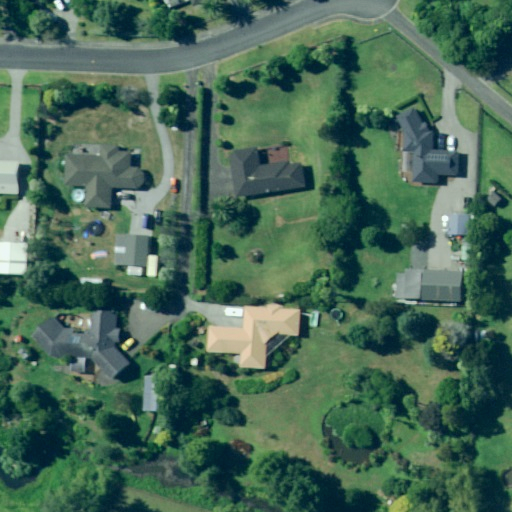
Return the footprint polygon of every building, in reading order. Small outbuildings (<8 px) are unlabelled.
[(433,132),(427,121),(424,123),(415,107),(398,117),(406,131),(406,153),(416,153),(415,180),(415,183),(437,183),(440,184),(440,174),(460,175),(461,151),(439,150),(434,150),(435,133),(435,132),(433,132)] [(120,151),(120,146),(120,144),(102,144),(102,155),(70,154),(68,154),(67,186),(88,186),(87,207),(112,208),(112,203),(113,188),(139,189),(145,183),(145,174),(140,168),(132,167),(133,152),(120,151)] [(262,165),(259,149),(259,147),(234,151),(232,159),(233,166),(237,193),(238,198),(307,187),(304,171),(303,163),(290,164),(290,161),(288,161),(262,165)] [(4,193),(19,194),(21,162),(0,160),(0,185),(1,186),(1,193),(4,193)] [(503,195),(495,189),(488,197),(496,204),(503,195)] [(463,235),(471,235),(472,215),(451,215),(451,220),(448,220),(442,220),(441,231),(450,231),(450,235),(463,235)] [(150,236),(129,234),(128,234),(127,253),(126,261),(126,265),(130,265),(142,266),(149,267),(150,236)] [(30,244),(28,244),(0,242),(0,273),(29,274),(30,244)] [(467,267),(427,265),(427,295),(466,296),(467,267)] [(109,278),(86,276),(85,289),(107,292),(109,278)] [(283,306),(270,306),(270,308),(247,306),(246,329),(214,327),(211,327),(210,352),(235,353),(244,354),(243,365),(243,367),(268,369),(269,354),(270,343),(279,334),(291,335),(301,336),(303,310),(283,309),(283,306)] [(122,342),(122,330),(117,330),(118,315),(113,315),(113,312),(100,312),(100,315),(95,315),(95,331),(88,331),(88,335),(76,334),(76,330),(67,330),(55,318),(35,337),(54,356),(75,357),(75,366),(74,371),(87,372),(88,357),(95,357),(116,380),(132,364),(116,348),(116,341),(122,342)] [(21,352),(27,360),(33,355),(26,348),(21,352)] [(146,376),(145,397),(164,398),(165,376),(146,376)]
